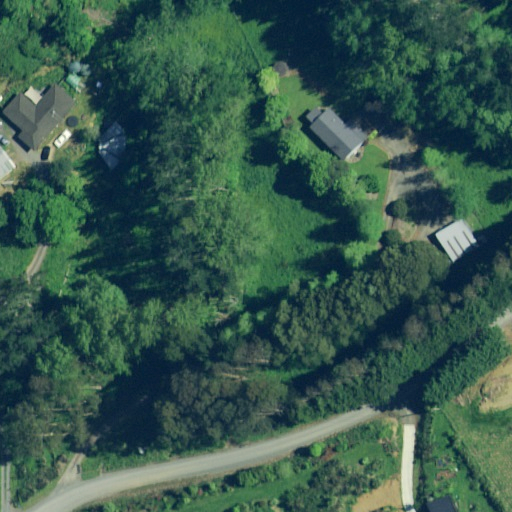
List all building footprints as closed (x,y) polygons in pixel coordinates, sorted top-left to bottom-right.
[(67,58),(63,72),(86,78),(90,64),(67,58)] [(76,102),(54,84),(35,107),(17,92),(0,112),(22,130),(18,136),(35,151),(76,102)] [(325,114),(318,107),(308,117),(315,124),(312,127),(345,161),(370,136),(352,119),(347,124),(331,108),(325,114)] [(119,125),(116,122),(100,131),(98,152),(112,172),(115,170),(118,167),(120,164),(122,161),(124,157),(125,154),(125,150),(126,146),(126,142),(125,139),(124,135),(123,131),(121,128),(119,125)] [(0,165),(9,159),(0,148),(0,165)] [(479,245),(463,218),(436,235),(451,262),(479,245)]
